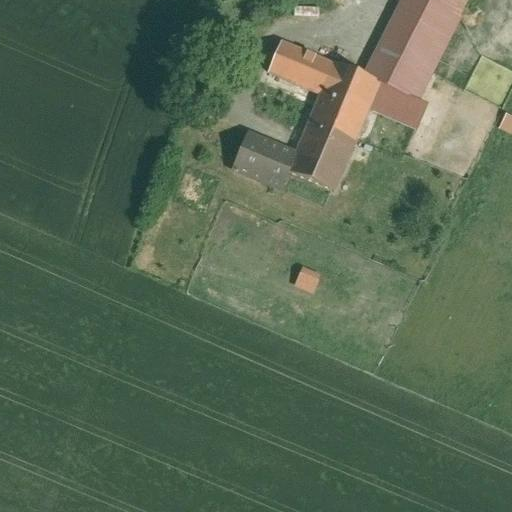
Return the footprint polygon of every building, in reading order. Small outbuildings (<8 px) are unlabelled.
[(455,14),(426,0),(401,0),(363,75),(385,85),(421,101),(429,86),(463,19),(455,14)] [(426,0),(455,14),(462,0),(426,0)] [(363,75),(283,40),(268,74),(320,96),(295,154),(287,170),(292,173),(338,192),(373,113),(385,85),(363,75)] [(385,85),(373,113),(418,133),(430,105),(421,101),(385,85)] [(511,116),(508,114),(500,130),(511,135),(511,116)] [(287,170),(295,154),(248,134),(232,170),(283,192),(292,173),(287,170)] [(304,268),(295,290),(316,298),(325,276),(304,268)]
